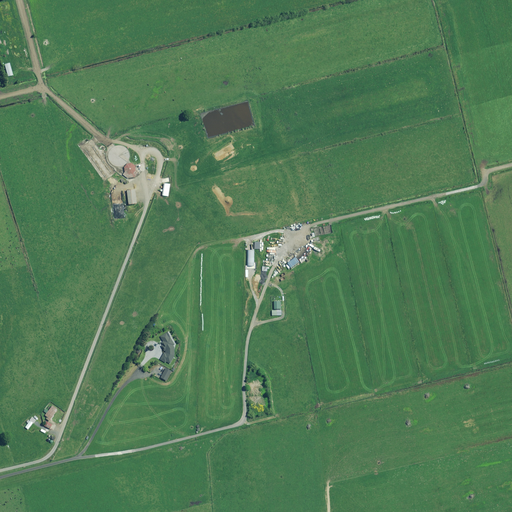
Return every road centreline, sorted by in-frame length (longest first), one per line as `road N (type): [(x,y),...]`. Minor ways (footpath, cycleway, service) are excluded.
road 1 (track): [(443,0),(490,184),(205,249),(195,435)]
road 2 (track): [(0,102),(399,0)]
road 3 (track): [(77,462),(195,435),(218,418),(291,229)]
road 4 (track): [(0,483),(77,462),(150,347)]
road 5 (track): [(103,142),(45,92),(22,0)]
